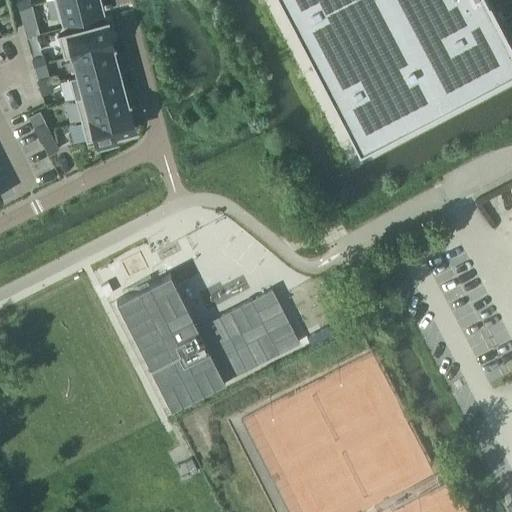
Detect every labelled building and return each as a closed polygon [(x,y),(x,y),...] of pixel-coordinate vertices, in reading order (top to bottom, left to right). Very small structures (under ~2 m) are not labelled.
[(97,0),(52,0),(58,21),(100,9),(100,8),(97,0)] [(511,67),(511,41),(490,0),(283,0),(360,147),(511,67)] [(30,5),(18,8),(20,15),(32,12),(30,5)] [(106,22),(57,35),(63,57),(112,44),(106,22)] [(112,44),(63,57),(63,58),(73,56),(78,75),(115,66),(110,46),(112,45),(112,44)] [(31,57),(33,65),(45,62),(43,54),(31,57)] [(78,75),(69,78),(74,99),(121,86),(115,66),(78,75)] [(37,78),(39,86),(50,83),(48,75),(37,78)] [(50,83),(39,86),(41,93),(52,90),(50,83)] [(121,86),(74,99),(80,120),(128,107),(128,106),(126,106),(121,86)] [(128,107),(80,120),(86,142),(95,139),(97,148),(116,143),(113,134),(134,129),(128,107)] [(44,121),(33,127),(35,130),(37,134),(47,128),(44,121)] [(47,128),(37,134),(40,141),(42,140),(49,154),(58,149),(51,135),(47,128)] [(170,272),(116,300),(148,363),(146,363),(148,366),(149,365),(170,407),(299,341),(271,288),(218,315),(197,326),(186,305),(176,285),(170,273),(170,272)] [(190,474),(197,471),(190,458),(184,461),(190,474)]
